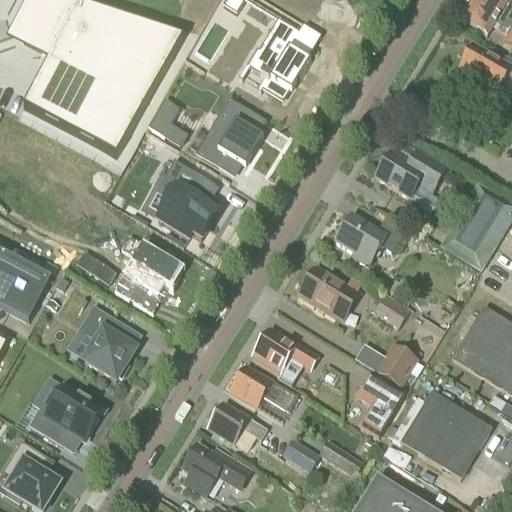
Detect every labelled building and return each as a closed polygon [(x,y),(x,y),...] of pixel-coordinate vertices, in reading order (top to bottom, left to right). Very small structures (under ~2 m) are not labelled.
[(47,0),(37,0),(17,39),(20,47),(51,63),(48,68),(24,113),(115,161),(183,44),(47,0)] [(511,15),(505,11),(507,7),(495,0),(471,0),(470,2),(468,1),(463,9),(464,9),(457,23),(487,41),(492,32),(506,41),(502,47),(511,53),(511,15)] [(288,53),(298,38),(277,24),(258,55),(256,54),(245,72),(266,85),(261,93),(281,105),(296,82),(299,84),(310,66),(288,53)] [(511,68),(511,70),(473,49),(458,74),(511,104),(511,101),(511,68)] [(218,138),(202,163),(220,174),(227,163),(245,173),(263,144),(261,143),(269,129),(231,106),(221,121),(232,127),(223,141),(218,138)] [(0,158),(0,177),(66,216),(60,227),(84,240),(118,181),(16,131),(0,158)] [(446,174),(426,162),(416,155),(408,169),(390,158),(376,182),(410,203),(419,189),(432,197),(446,174)] [(172,200),(157,225),(188,245),(191,240),(201,245),(217,219),(191,203),(202,184),(174,167),(159,192),(172,200)] [(480,277),(511,224),(511,212),(478,191),(440,252),(480,277)] [(352,221),(335,247),(353,258),(351,261),(368,271),(381,250),(393,257),(398,249),(386,242),(352,221)] [(180,270),(183,263),(169,255),(165,261),(133,241),(124,255),(137,263),(136,265),(142,268),(137,277),(131,273),(117,296),(157,321),(172,296),(178,299),(181,295),(178,294),(181,289),(182,290),(191,276),(180,270)] [(0,312),(28,327),(51,283),(0,256),(0,312)] [(340,325),(356,298),(319,275),(302,302),(340,325)] [(398,333),(408,318),(387,304),(378,319),(398,333)] [(511,399),(511,329),(483,312),(452,363),(511,399)] [(121,383),(128,371),(125,370),(135,354),(117,344),(124,332),(93,313),(79,336),(97,346),(84,367),(116,386),(118,381),(121,383)] [(256,355),(253,360),(270,370),(279,376),(281,377),(290,364),(303,372),(311,377),(319,364),(285,343),(283,346),(268,336),(256,355)] [(26,405),(47,356),(22,345),(1,394),(26,405)] [(400,395),(418,364),(392,349),(374,378),(400,395)] [(260,383),(245,374),(231,396),(258,412),(265,401),(289,415),(297,401),(274,388),(274,387),(262,380),(260,383)] [(368,378),(354,402),(369,411),(357,431),(379,444),(405,400),(368,378)] [(41,416),(31,432),(62,451),(70,437),(85,446),(103,416),(64,392),(48,420),(41,416)] [(460,485),(491,434),(431,398),(400,448),(460,485)] [(237,419),(223,410),(208,433),(235,449),(244,436),(260,446),(266,435),(248,423),(248,422),(239,416),(237,419)] [(310,479),(321,463),(292,444),(282,460),(310,479)] [(16,486),(6,502),(21,511),(24,508),(30,511),(47,511),(61,491),(39,477),(48,464),(23,449),(5,478),(16,486)] [(212,460),(197,451),(183,473),(192,478),(186,489),(203,499),(216,478),(240,493),(251,476),(215,455),(212,460)] [(362,468),(345,457),(336,471),(353,483),(362,468)] [(424,511),(376,482),(358,511),(424,511)] [(211,504),(223,510),(232,490),(220,485),(211,504)]
